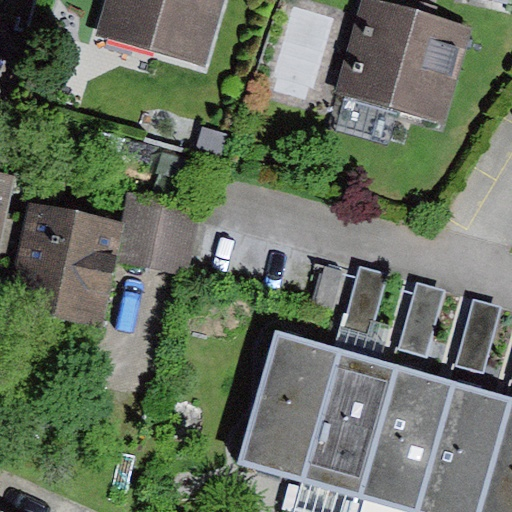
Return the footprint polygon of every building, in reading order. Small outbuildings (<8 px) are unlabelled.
[(229,0),(121,0),(111,48),(214,71),(229,0)] [(471,38),(359,8),(333,105),(445,135),(471,38)] [(0,252),(16,183),(0,178),(0,252)] [(188,283),(204,212),(135,196),(127,228),(119,267),(188,283)] [(127,228),(29,208),(7,314),(105,334),(119,267),(127,228)] [(361,267),(342,326),(370,335),(389,276),(361,267)] [(447,291),(418,283),(399,350),(428,358),(447,291)] [(502,308),(473,300),(455,366),(485,373),(502,308)] [(296,344),(278,339),(241,465),(303,484),(341,355),(296,344)] [(354,359),(341,355),(303,484),(357,500),(396,372),(354,359)] [(411,376),(396,372),(357,500),(399,511),(421,511),(456,388),(411,376)] [(467,392),(456,388),(421,511),(480,511),(511,405),(467,392)] [(511,511),(511,405),(480,511),(511,511)]
